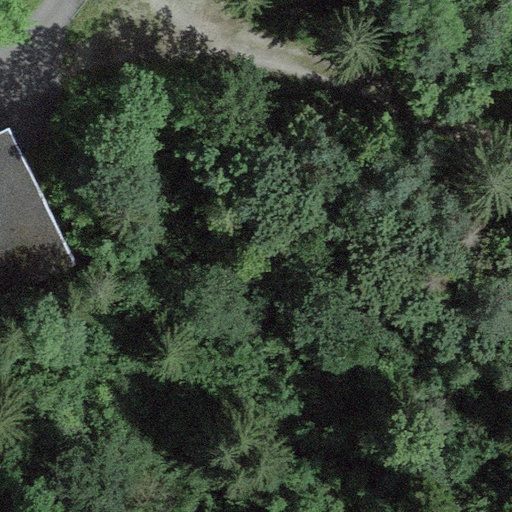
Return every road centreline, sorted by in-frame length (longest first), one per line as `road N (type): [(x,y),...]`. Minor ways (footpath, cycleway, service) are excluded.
road 1 (track): [(129,0),(511,144)]
road 2 (track): [(108,0),(0,63)]
